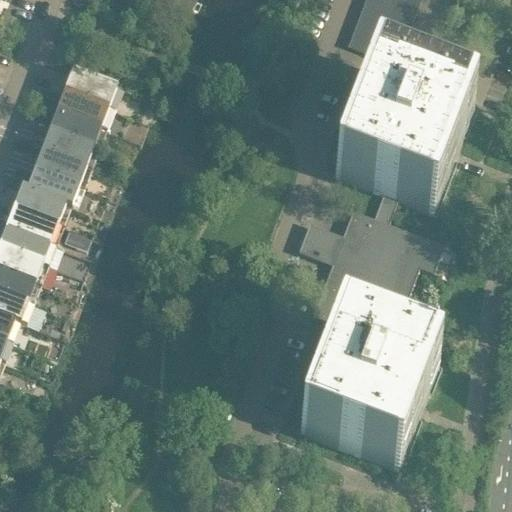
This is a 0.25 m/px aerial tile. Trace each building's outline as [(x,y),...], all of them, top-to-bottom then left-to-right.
[(386,0),(366,0),(365,4),(389,14),(393,3),(386,0)] [(394,0),(393,3),(418,12),(422,0),(421,0),(394,0)] [(389,14),(413,23),(418,12),(393,3),(389,14)] [(365,4),(361,15),(385,25),(389,14),(365,4)] [(385,25),(409,34),(413,23),(389,14),(385,25)] [(361,15),(356,27),(380,36),(385,25),(361,15)] [(380,36),(405,45),(409,34),(385,25),(380,36)] [(356,27),(352,38),(376,47),(380,36),(356,27)] [(376,47),(400,57),(405,45),(380,36),(376,47)] [(352,38),(348,50),(371,59),(376,47),(352,38)] [(371,59),(396,68),(400,57),(376,47),(371,59)] [(345,332),(305,438),(394,472),(434,365),(391,348),(420,272),(434,277),(444,249),(389,228),(398,204),(429,215),(461,129),(469,109),(381,75),(360,129),(340,182),(384,198),(374,223),(353,215),(342,243),(344,243),(334,267),(333,267),(313,320),(345,332)] [(72,86),(70,85),(66,96),(110,112),(117,92),(73,76),(73,77),(75,78),(72,86)] [(62,115),(59,114),(59,115),(102,131),(110,112),(66,96),(62,108),(64,109),(62,115)] [(102,131),(59,115),(59,116),(56,124),(52,135),(95,151),(102,131)] [(95,151),(52,135),(44,155),(87,171),(95,151)] [(87,171),(44,155),(37,175),(80,191),(87,171)] [(32,186),(35,187),(32,194),(29,193),(29,194),(67,209),(66,210),(72,212),(80,191),(37,175),(32,186)] [(67,209),(29,194),(23,192),(22,194),(23,194),(16,211),(59,228),(66,210),(67,209)] [(59,228),(16,211),(8,232),(52,248),(59,228)] [(52,248),(8,232),(1,252),(44,268),(52,248)] [(81,238),(76,250),(87,254),(92,242),(81,238)] [(44,268),(1,252),(0,253),(0,274),(37,288),(44,268)] [(37,288),(0,274),(0,296),(29,308),(37,288)] [(0,319),(16,326),(21,328),(29,308),(0,296),(0,319)] [(0,342),(8,346),(16,326),(0,319),(0,342)] [(8,346),(0,342),(0,365),(0,366),(8,346)] [(202,426),(214,430),(219,416),(207,412),(202,426)]
